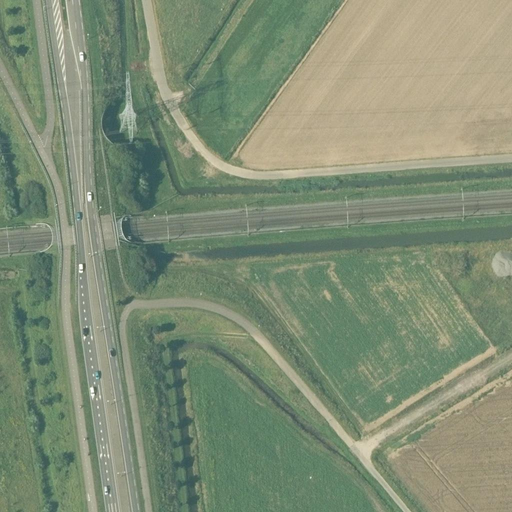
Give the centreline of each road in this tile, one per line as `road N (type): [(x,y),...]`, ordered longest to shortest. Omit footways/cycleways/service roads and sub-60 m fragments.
road 1 (motorway): [(0,476),(511,428)]
road 2 (motorway): [(511,402),(0,450)]
road 3 (unclassified): [(511,158),(274,176),(223,166),(193,140),(166,97),(146,0)]
road 4 (motorway): [(511,357),(282,275),(230,272),(102,291)]
road 5 (secondary): [(48,0),(88,314)]
road 6 (secondary): [(102,291),(72,0)]
road 7 (unclassified): [(0,66),(57,187),(65,308)]
road 8 (unclassified): [(65,308),(92,511)]
road 9 (secondary): [(88,314),(116,511)]
road 10 (track): [(356,452),(511,361)]
road 11 (secondary): [(135,511),(109,338)]
